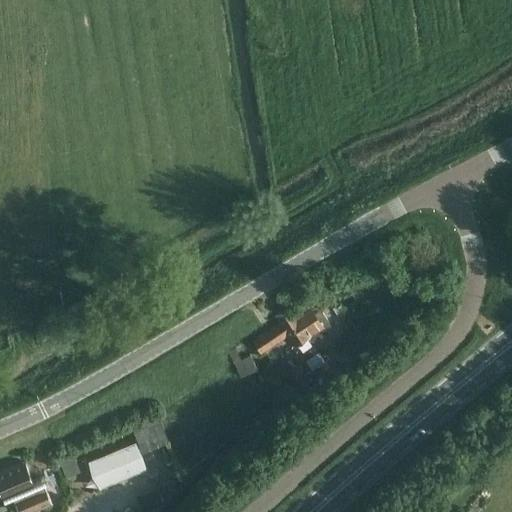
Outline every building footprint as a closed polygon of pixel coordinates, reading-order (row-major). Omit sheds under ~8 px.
[(311,305),(308,306),(294,315),(289,306),(275,315),(281,324),(269,331),(268,330),(254,339),(261,351),(288,334),(295,344),(306,337),(308,341),(312,342),(326,333),(329,321),(321,310),(311,305)] [(249,371),(256,368),(250,354),(242,357),(249,371)] [(305,403),(290,382),(270,398),(285,418),(305,403)] [(141,450),(168,440),(159,418),(133,428),(141,450)] [(90,460),(100,485),(145,467),(135,442),(90,460)] [(24,462),(0,472),(0,489),(4,498),(13,494),(20,511),(22,511),(50,500),(41,477),(32,481),(24,462)] [(156,486),(136,494),(142,510),(163,502),(156,486)]
